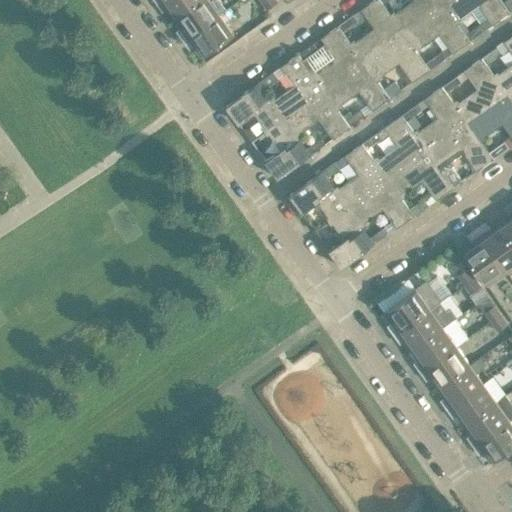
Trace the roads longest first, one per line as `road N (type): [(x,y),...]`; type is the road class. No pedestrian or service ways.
road 1 (residential): [(334,308),(190,104)]
road 2 (residential): [(471,498),(334,308)]
road 3 (residential): [(334,308),(511,167)]
road 4 (residential): [(190,104),(341,0)]
road 5 (residential): [(190,104),(116,0)]
